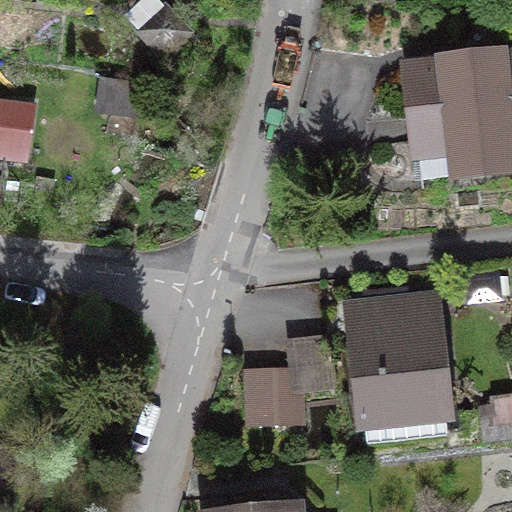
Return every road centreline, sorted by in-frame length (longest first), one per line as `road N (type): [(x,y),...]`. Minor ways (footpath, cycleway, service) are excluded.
road 1 (residential): [(511,252),(261,277),(223,269)]
road 2 (residential): [(223,269),(272,106),(291,0)]
road 3 (residential): [(144,511),(206,307)]
road 4 (residential): [(206,307),(170,294),(0,274)]
